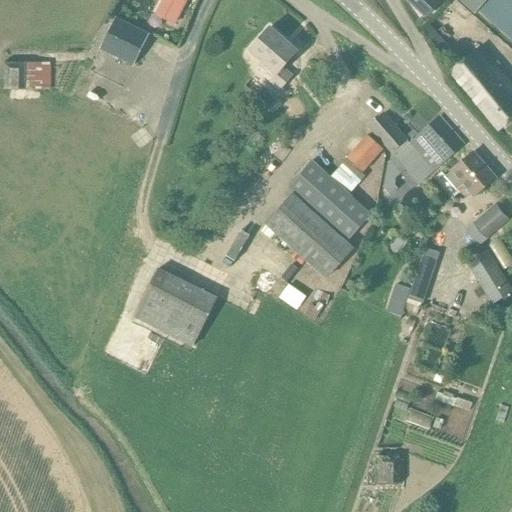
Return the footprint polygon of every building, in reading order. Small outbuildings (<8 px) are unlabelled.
[(162,0),(154,15),(173,25),(185,3),(186,0),(162,0)] [(406,0),(426,18),(440,3),(442,0),(406,0)] [(511,0),(457,0),(475,16),(478,12),(511,42),(511,0)] [(116,18),(101,50),(135,67),(151,35),(116,18)] [(271,27),(258,42),(250,51),(260,61),(255,67),(280,90),(293,76),(283,68),(298,51),(271,27)] [(511,87),(479,48),(459,65),(450,72),(499,131),(511,120),(511,105),(504,96),(511,88),(511,87)] [(4,63),(4,90),(50,90),(51,65),(4,63)] [(267,91),(260,100),(271,110),(277,101),(267,91)] [(406,170),(407,171),(419,185),(464,145),(440,118),(410,144),(384,114),(369,128),(395,157),(388,163),(383,189),(390,196),(398,189),(395,186),(396,179),(406,170)] [(257,133),(247,145),(256,152),(266,140),(257,133)] [(312,162),(288,187),(294,193),(265,224),(325,281),(355,249),(349,243),(374,217),(350,195),(367,177),(364,174),(385,149),(369,135),(331,179),(312,162)] [(441,172),(434,179),(452,200),(460,193),(465,199),(472,192),(476,196),(481,191),(494,180),(496,178),(474,153),(446,177),(441,172)] [(442,199),(438,212),(449,216),(454,203),(442,199)] [(488,238),(510,220),(501,210),(494,207),(467,230),(480,245),(488,238)] [(425,248),(408,299),(423,304),(440,253),(425,248)] [(488,252),(487,253),(468,264),(482,288),(475,292),(479,299),(486,294),(492,304),(511,292),(511,290),(511,289),(489,253),(488,252)] [(219,299),(160,268),(135,318),(195,350),(219,299)] [(396,284),(392,296),(407,301),(411,289),(403,287),(396,284)] [(510,408),(502,406),(498,422),(505,424),(510,408)] [(378,456),(378,484),(400,484),(400,456),(378,456)]
